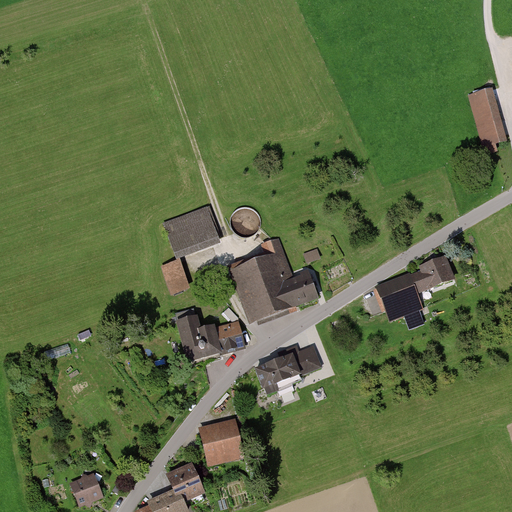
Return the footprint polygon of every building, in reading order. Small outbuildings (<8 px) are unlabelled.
[(510,144),(495,92),(470,99),(485,151),(510,144)] [(221,239),(211,209),(166,225),(177,254),(221,239)] [(296,279),(280,239),(263,246),(269,260),(233,274),(253,324),(321,297),(311,273),(296,279)] [(424,274),(376,291),(388,324),(426,310),(421,296),(458,282),(449,259),(422,269),(424,274)] [(191,289),(182,262),(163,268),(172,295),(191,289)] [(247,351),(241,324),(205,332),(201,317),(179,322),(189,364),(247,351)] [(315,349),(258,371),(269,399),(283,393),(280,384),(322,368),(315,349)] [(246,459),(238,421),(202,429),(210,467),(246,459)] [(174,470),(185,502),(207,494),(196,462),(174,470)] [(106,498),(96,476),(73,486),(83,508),(106,498)] [(189,511),(180,490),(148,503),(150,507),(138,511),(189,511)]
